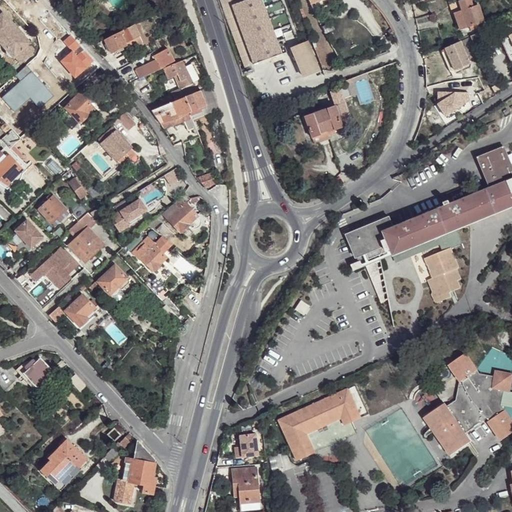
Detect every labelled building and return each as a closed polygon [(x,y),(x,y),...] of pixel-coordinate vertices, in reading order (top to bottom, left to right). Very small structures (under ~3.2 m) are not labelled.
[(275,35),(262,0),(219,0),(245,67),(289,50),(283,32),(275,35)] [(281,0),(262,0),(275,35),(283,32),(293,29),(281,0)] [(440,0),(435,2),(437,10),(449,6),(446,0),(440,0)] [(461,0),(460,1),(464,12),(475,8),(471,0),(461,0)] [(457,14),(464,12),(460,1),(449,5),(453,15),(457,14)] [(464,12),(470,27),(471,27),(480,24),(485,22),(480,6),(475,8),(464,12)] [(462,30),(470,27),(464,12),(457,14),(459,20),(462,30)] [(0,41),(16,58),(31,44),(4,16),(0,19),(0,41)] [(502,39),(509,36),(511,34),(511,22),(507,25),(498,29),(502,39)] [(128,39),(139,34),(134,24),(105,39),(111,52),(126,45),(124,41),(128,39)] [(84,48),(68,32),(62,37),(77,54),(84,48)] [(142,40),(139,34),(128,39),(131,46),(142,40)] [(511,60),(511,59),(511,43),(509,36),(502,39),(511,60)] [(477,51),(472,37),(464,40),(469,54),(477,51)] [(323,71),(312,41),(291,50),(304,79),(323,71)] [(470,62),(464,48),(461,49),(458,43),(445,49),(454,69),(470,62)] [(36,49),(31,44),(16,58),(21,63),(36,49)] [(135,69),(139,78),(163,68),(175,63),(169,50),(154,58),(155,60),(135,69)] [(85,70),(93,63),(83,52),(75,58),(85,70)] [(194,75),(186,58),(182,59),(189,77),(194,75)] [(175,63),(163,68),(167,77),(176,73),(180,81),(189,77),(182,59),(175,63)] [(100,67),(97,63),(92,68),(95,71),(100,67)] [(189,77),(180,81),(183,87),(193,83),(189,77)] [(184,97),(196,92),(193,83),(183,87),(169,92),(173,101),(184,97)] [(207,104),(201,89),(198,91),(205,105),(207,104)] [(87,100),(91,96),(86,90),(73,101),(74,102),(68,108),(81,123),(89,116),(88,115),(95,109),(94,108),(87,100)] [(205,105),(198,91),(196,92),(184,97),(190,112),(202,107),(206,106),(205,105)] [(99,104),(91,96),(87,100),(94,108),(99,104)] [(190,112),(184,97),(173,101),(151,111),(160,124),(181,115),(190,112)] [(350,119),(345,103),(320,112),(305,118),(314,139),(321,136),(321,134),(327,131),(336,128),(336,130),(344,127),(343,122),(350,119)] [(202,107),(190,112),(193,119),(205,115),(202,107)] [(98,113),(95,109),(88,115),(89,116),(81,123),(84,126),(98,113)] [(193,119),(190,112),(181,115),(184,123),(188,132),(193,130),(195,135),(199,133),(193,119)] [(135,124),(125,114),(120,118),(129,129),(135,124)] [(160,124),(164,131),(184,123),(181,115),(160,124)] [(211,128),(205,115),(193,119),(199,133),(211,128)] [(42,135),(36,127),(30,132),(37,140),(42,135)] [(321,136),(314,139),(316,145),(331,139),(328,134),(337,131),(336,130),(336,128),(327,131),(321,134),(321,136)] [(464,128),(458,132),(463,140),(469,136),(464,128)] [(131,149),(117,133),(103,145),(117,161),(131,149)] [(13,149),(7,143),(3,147),(8,152),(7,153),(10,157),(11,156),(16,162),(20,158),(13,149)] [(490,187),(511,178),(511,169),(503,148),(502,146),(477,156),(490,187)] [(503,148),(511,169),(511,155),(508,146),(503,148)] [(117,161),(122,167),(136,154),(131,149),(117,161)] [(24,169),(16,162),(11,156),(10,157),(7,160),(5,157),(0,162),(0,177),(2,176),(8,183),(24,169)] [(83,200),(90,195),(79,178),(72,183),(83,200)] [(511,178),(490,187),(464,198),(450,204),(445,206),(394,227),(383,232),(388,244),(392,255),(393,256),(440,236),(463,227),(511,206),(511,178)] [(450,204),(464,198),(461,190),(447,196),(448,200),(450,204)] [(190,199),(185,193),(162,213),(179,233),(187,225),(187,224),(196,215),(186,204),(190,199)] [(55,226),(70,213),(55,196),(53,198),(50,195),(42,202),(43,203),(41,206),(42,207),(40,209),(55,226)] [(141,199),(111,217),(120,232),(131,225),(129,222),(148,209),(141,199)] [(79,221),(89,213),(82,206),(73,214),(79,221)] [(198,217),(196,215),(187,224),(187,225),(188,226),(191,228),(194,229),(198,227),(200,224),(200,220),(198,217)] [(163,219),(160,216),(148,226),(152,229),(163,219)] [(365,254),(388,244),(383,232),(394,227),(389,217),(346,235),(355,257),(365,254)] [(29,221),(17,232),(33,249),(45,238),(29,221)] [(162,224),(156,230),(167,239),(172,235),(162,224)] [(149,228),(148,227),(139,235),(140,236),(141,236),(145,233),(146,230),(149,228)] [(468,240),(463,227),(440,236),(443,243),(446,250),(434,254),(442,273),(436,275),(441,287),(438,288),(438,290),(441,298),(443,299),(458,293),(456,289),(467,285),(464,277),(467,276),(463,265),(465,264),(457,245),(468,240)] [(81,249),(90,259),(105,246),(89,228),(70,244),(76,252),(81,249)] [(440,236),(393,256),(395,263),(443,243),(440,236)] [(160,264),(166,259),(155,246),(150,240),(135,256),(140,261),(141,260),(153,273),(161,266),(160,264)] [(392,255),(388,244),(365,254),(369,264),(365,266),(380,303),(384,302),(377,261),(392,255)] [(85,263),(90,259),(81,249),(76,252),(85,263)] [(57,251),(30,275),(36,281),(45,273),(59,289),(71,278),(63,269),(69,264),(57,251)] [(119,287),(127,279),(127,278),(113,263),(108,268),(110,271),(98,282),(114,297),(121,291),(122,289),(119,287)] [(129,282),(127,279),(119,287),(122,289),(129,282)] [(98,285),(95,282),(89,287),(91,290),(98,285)] [(124,293),(121,291),(114,297),(117,301),(121,301),(124,298),(124,293)] [(61,306),(49,316),(55,322),(66,312),(79,327),(88,319),(86,317),(96,308),(84,295),(83,295),(79,292),(72,299),(75,302),(65,311),(61,306)] [(169,296),(163,302),(166,306),(175,315),(179,318),(185,312),(169,296)] [(307,306),(299,301),(294,309),(302,314),(307,306)] [(175,315),(166,306),(161,311),(169,320),(175,315)] [(446,404),(425,417),(450,456),(471,442),(466,434),(487,420),(501,442),(511,434),(511,418),(504,406),(503,389),(509,389),(511,373),(511,371),(497,369),(495,375),(482,372),(468,352),(451,364),(462,379),(458,401),(448,407),(446,404)] [(19,367),(26,376),(36,388),(45,381),(44,379),(52,372),(40,357),(26,361),(19,367)] [(20,381),(26,376),(19,367),(16,368),(21,375),(17,377),(20,381)] [(88,386),(78,375),(72,381),(81,392),(88,386)] [(351,409),(356,420),(365,416),(351,386),(280,417),(299,458),(318,449),(308,428),(351,409)] [(348,424),(356,420),(351,409),(308,428),(318,449),(322,448),(314,430),(344,417),(348,424)] [(113,427),(105,434),(112,442),(120,434),(113,427)] [(132,435),(130,432),(118,444),(117,443),(105,455),(108,457),(119,446),(123,449),(128,441),(127,440),(132,435)] [(236,461),(259,459),(256,437),(239,439),(240,450),(234,451),(236,461)] [(155,461),(137,440),(133,459),(126,457),(125,463),(131,464),(128,482),(122,480),(118,479),(114,500),(130,503),(134,482),(143,484),(151,485),(155,461)] [(73,466),(77,470),(87,461),(66,441),(60,447),(52,456),(48,459),(50,461),(39,472),(46,478),(49,474),(57,482),(73,466)] [(125,463),(122,480),(128,482),(131,464),(125,463)] [(58,490),(77,470),(73,466),(57,482),(49,474),(46,478),(58,490)] [(239,489),(240,496),(241,509),(261,508),(257,466),(232,468),(234,489),(239,489)] [(155,486),(151,485),(143,484),(142,492),(154,494),(155,486)]
